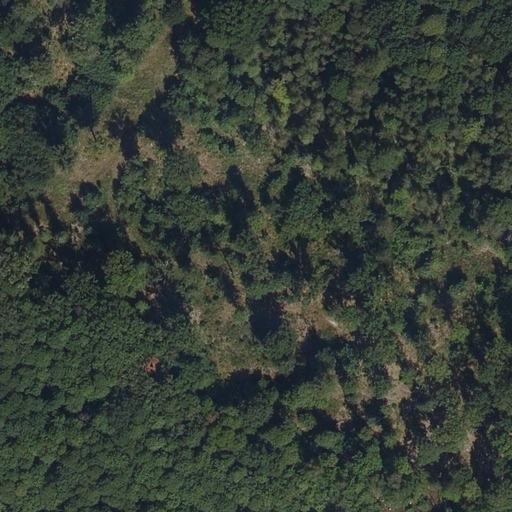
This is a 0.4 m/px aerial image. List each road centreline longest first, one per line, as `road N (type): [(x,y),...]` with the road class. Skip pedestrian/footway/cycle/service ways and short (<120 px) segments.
road 1 (track): [(323,511),(12,304),(0,320)]
road 2 (track): [(12,304),(243,0)]
